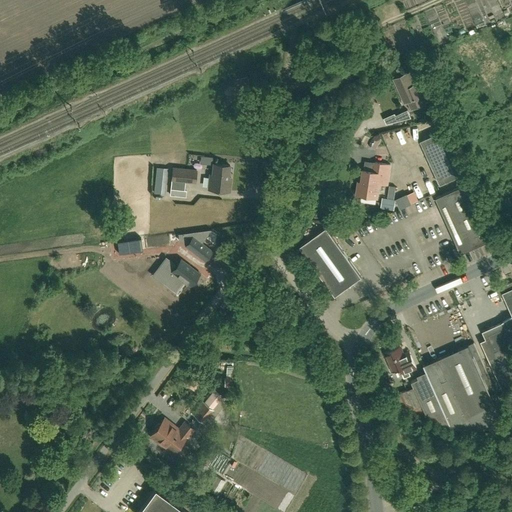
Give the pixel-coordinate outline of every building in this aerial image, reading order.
[(425,32),(432,30),(430,24),(423,26),(425,32)] [(407,98),(411,108),(426,102),(417,83),(414,85),(408,72),(394,79),(403,99),(407,98)] [(408,109),(395,115),(398,120),(411,117),(408,109)] [(460,175),(440,131),(421,140),(440,184),(460,175)] [(359,194),(378,197),(380,178),(388,180),(391,164),(375,161),(374,171),(363,169),(359,194)] [(229,165),(213,163),(212,175),(210,174),(208,189),(229,191),(230,182),(228,182),(229,165)] [(197,170),(196,170),(173,167),(170,193),(182,195),(184,181),(195,182),(197,170)] [(466,183),(436,197),(461,252),(491,239),(466,183)] [(407,194),(395,200),(400,209),(411,204),(407,194)] [(395,200),(396,199),(382,197),(381,208),(394,210),(395,200)] [(361,276),(326,227),(299,246),(335,295),(361,276)] [(185,246),(194,253),(194,252),(204,260),(211,250),(201,243),(211,230),(210,229),(178,233),(179,240),(186,245),(185,246)] [(419,241),(423,250),(449,239),(446,230),(419,241)] [(139,253),(118,248),(116,258),(136,263),(139,253)] [(159,264),(154,271),(160,276),(164,270),(169,274),(167,277),(164,280),(172,286),(175,282),(179,277),(190,285),(191,284),(199,273),(182,259),(179,262),(177,264),(166,256),(159,264)] [(487,337),(482,340),(509,400),(511,388),(511,280),(497,288),(500,294),(503,293),(511,313),(511,315),(502,322),(484,330),(487,337)] [(281,294),(275,288),(267,296),(273,301),(281,294)] [(467,344),(473,340),(467,330),(461,333),(467,344)] [(432,360),(423,365),(427,374),(451,426),(471,429),(500,425),(505,411),(474,342),(468,344),(438,358),(432,360)] [(408,372),(416,368),(411,355),(404,357),(399,346),(384,353),(392,371),(399,368),(404,378),(410,376),(408,372)] [(202,377),(193,371),(185,385),(194,390),(202,377)] [(233,386),(232,374),(226,374),(226,377),(224,377),(224,386),(233,386)] [(414,386),(399,393),(404,405),(451,426),(427,374),(411,381),(414,386)] [(223,396),(214,389),(204,401),(212,408),(223,396)] [(396,392),(390,389),(386,397),(393,400),(396,392)] [(213,408),(202,400),(191,413),(202,422),(213,408)] [(160,444),(175,425),(164,417),(159,423),(157,423),(154,427),(155,429),(150,435),(160,444)] [(175,425),(160,444),(172,453),(178,446),(180,446),(183,442),(183,440),(187,435),(188,436),(194,428),(185,421),(179,428),(175,425)] [(186,511),(155,489),(138,511),(186,511)]
